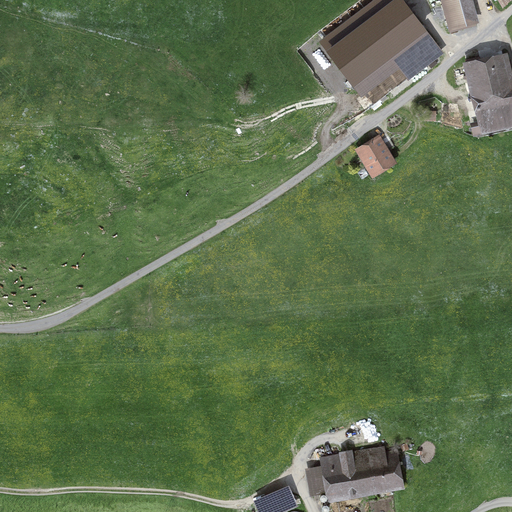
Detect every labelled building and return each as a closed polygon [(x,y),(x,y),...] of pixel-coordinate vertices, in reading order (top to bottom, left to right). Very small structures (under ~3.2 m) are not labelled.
[(402,0),(359,0),(318,32),(373,103),(441,51),(402,0)] [(440,0),(442,3),(440,3),(442,10),(435,12),(440,31),(471,22),(465,0),(440,0)] [(511,73),(506,75),(502,56),(467,64),(473,92),(472,92),(482,138),(511,131),(511,73)] [(385,150),(393,145),(386,134),(359,151),(373,173),(392,161),(385,150)] [(348,426),(352,442),(369,438),(365,422),(348,426)] [(370,459),(368,448),(321,456),(323,469),(308,472),(312,492),(327,490),(327,494),(398,481),(393,455),(370,459)]
